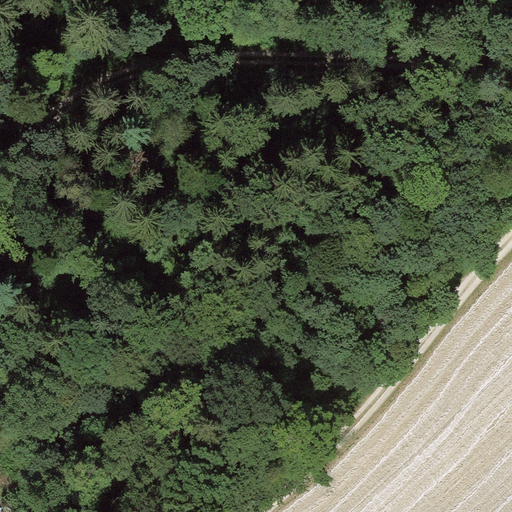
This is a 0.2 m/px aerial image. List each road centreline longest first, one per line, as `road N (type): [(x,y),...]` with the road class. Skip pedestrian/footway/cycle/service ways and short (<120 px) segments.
road 1 (track): [(0,172),(106,84),(161,68),(234,59),(462,69),(511,91)]
road 2 (track): [(511,233),(331,446),(253,511)]
